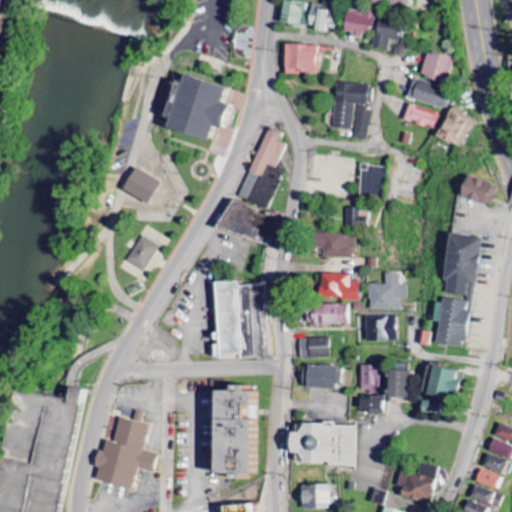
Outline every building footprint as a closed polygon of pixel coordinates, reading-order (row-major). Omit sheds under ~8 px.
[(281,24),(316,29),(316,30),(337,33),(340,11),(313,7),(313,4),(285,0),(281,24)] [(408,0),(362,0),(362,1),(407,9),(408,0)] [(364,37),(364,35),(376,36),(379,14),(352,10),(348,35),(364,37)] [(405,24),(381,19),(375,49),(389,52),(391,39),(402,41),(405,24)] [(321,75),(322,55),(330,55),(330,47),(286,46),(286,74),(321,75)] [(430,50),(421,76),(448,86),(457,60),(430,50)] [(170,139),(189,74),(237,88),(218,153),(170,139)] [(445,111),(452,92),(417,79),(409,97),(445,111)] [(373,86),(337,84),(335,129),(353,129),(353,105),(372,106),(373,86)] [(442,114),(409,106),(405,122),(438,131),(442,114)] [(373,110),(359,108),(353,138),(366,141),(373,110)] [(476,119),(453,108),(439,138),(462,149),(476,119)] [(272,127),(285,132),(282,140),(288,142),(278,168),(279,179),(274,197),(268,215),(236,206),(242,189),(272,127)] [(135,208),(163,154),(185,189),(167,215),(135,208)] [(361,158),(359,199),(386,200),(388,160),(361,158)] [(160,181),(135,167),(123,189),(148,204),(160,181)] [(499,185),(466,174),(460,195),(493,205),(499,185)] [(218,235),(272,252),(281,219),(268,215),(236,206),(218,235)] [(346,208),(346,229),(373,230),(373,209),(346,208)] [(435,344),(468,348),(481,237),(448,233),(443,280),(448,280),(445,303),(440,303),(435,344)] [(159,245),(141,236),(129,263),(147,272),(159,245)] [(313,241),(313,256),(323,255),(324,263),(354,262),(353,239),(313,241)] [(320,282),(320,308),(359,308),(359,288),(353,288),(353,282),(320,282)] [(221,291),(268,289),(272,363),(225,365),(221,291)] [(367,293),(368,322),(402,321),(402,292),(367,293)] [(314,316),(315,334),(345,332),(344,314),(314,316)] [(369,328),(369,350),(393,350),(393,328),(369,328)] [(420,344),(430,346),(433,332),(422,331),(420,344)] [(301,340),(329,338),(331,362),(302,364),(301,340)] [(427,365),(422,394),(445,398),(446,393),(459,396),(463,373),(427,365)] [(358,370),(358,393),(366,394),(374,395),(381,403),(384,397),(384,371),(358,370)] [(411,398),(412,371),(390,370),(389,397),(411,398)] [(309,373),(308,394),(338,395),(339,375),(309,373)] [(0,511),(0,485),(17,399),(86,413),(65,511),(0,511)] [(360,400),(361,419),(376,427),(383,419),(381,403),(360,400)] [(422,413),(441,414),(441,402),(422,402),(422,413)] [(220,407),(257,408),(256,489),(220,489),(220,407)] [(119,416),(153,424),(145,455),(158,458),(154,473),(137,469),(132,489),(104,483),(106,474),(96,471),(99,455),(106,455),(108,445),(113,444),(119,416)] [(511,427),(500,423),(496,435),(511,441),(511,427)] [(295,424),(294,469),(354,472),(356,426),(295,424)] [(507,460),(487,455),(484,468),(504,473),(507,460)] [(439,468),(421,464),(419,475),(402,471),(399,484),(403,485),(400,496),(431,503),(439,468)] [(477,481),(501,491),(506,479),(482,469),(477,481)] [(506,494),(475,487),(472,499),(503,507),(506,494)] [(385,505),(388,492),(375,489),(371,502),(385,505)] [(305,490),(304,511),(332,511),(333,490),(305,490)] [(491,511),(492,510),(471,499),(465,510),(469,511),(491,511)] [(255,511),(255,503),(222,505),(222,511),(255,511)]
